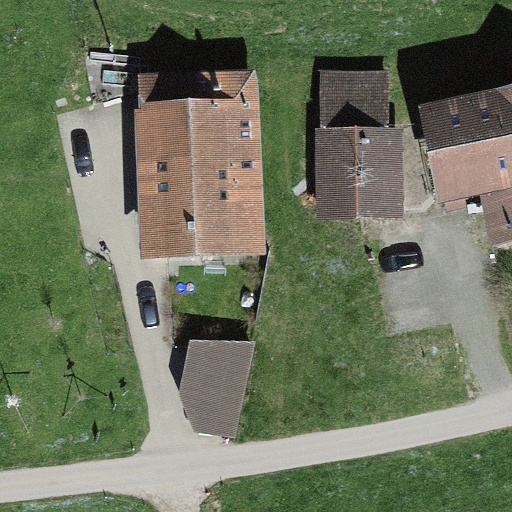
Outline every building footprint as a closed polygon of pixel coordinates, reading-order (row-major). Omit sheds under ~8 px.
[(273,74),(147,79),(154,262),(279,257),(273,74)] [(414,83),(329,85),(333,225),(418,222),(414,83)] [(511,91),(439,107),(461,211),(501,195),(507,248),(511,247),(511,91)] [(60,113),(0,129),(0,260),(6,283),(100,257),(60,113)] [(459,332),(399,347),(413,406),(474,391),(459,332)] [(206,344),(193,398),(214,440),(247,448),(264,350),(206,344)]
